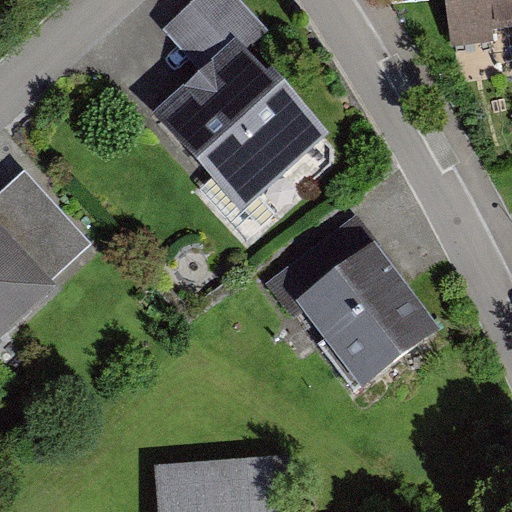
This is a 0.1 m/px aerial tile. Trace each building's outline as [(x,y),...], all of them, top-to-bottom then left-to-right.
[(203,80),(237,50),(246,59),(270,37),(236,0),(205,0),(164,38),(203,80)] [(511,26),(511,0),(447,0),(454,47),(494,41),(493,30),(511,26)] [(246,59),(237,50),(203,80),(154,125),(242,222),(329,144),(274,83),(270,86),(246,59)] [(26,178),(0,201),(0,233),(52,290),(94,251),(26,178)] [(0,233),(0,350),(59,297),(52,290),(0,233)] [(363,264),(341,234),(267,290),(295,327),(304,320),(298,313),(363,264)] [(364,400),(442,341),(377,254),(363,264),(298,313),(304,320),(364,400)] [(294,511),(291,464),(156,474),(158,511),(294,511)]
